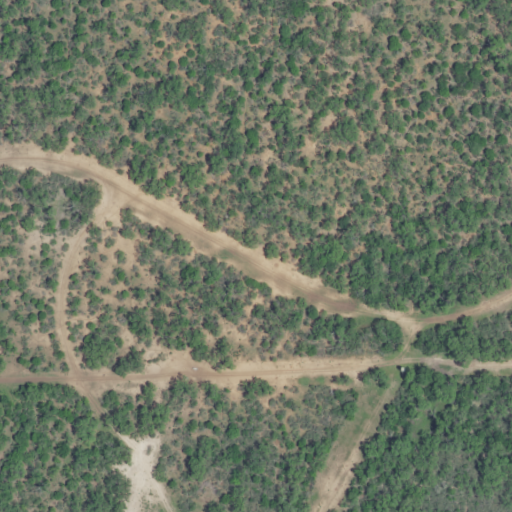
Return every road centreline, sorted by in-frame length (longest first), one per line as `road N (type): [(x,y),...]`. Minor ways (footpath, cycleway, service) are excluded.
road 1 (track): [(103,275),(391,325),(511,311)]
road 2 (track): [(61,511),(78,487),(103,255),(44,236),(0,243)]
